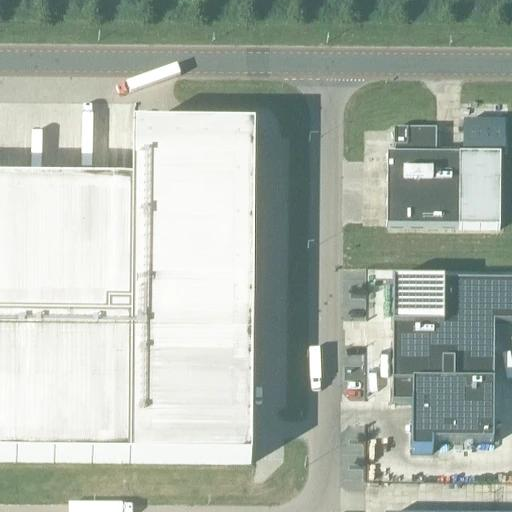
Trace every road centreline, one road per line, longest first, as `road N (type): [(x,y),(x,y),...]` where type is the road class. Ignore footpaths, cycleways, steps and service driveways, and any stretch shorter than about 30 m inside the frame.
road 1 (unclassified): [(323,511),(327,64)]
road 2 (tertiary): [(0,61),(327,64)]
road 3 (tertiary): [(327,64),(511,65)]
